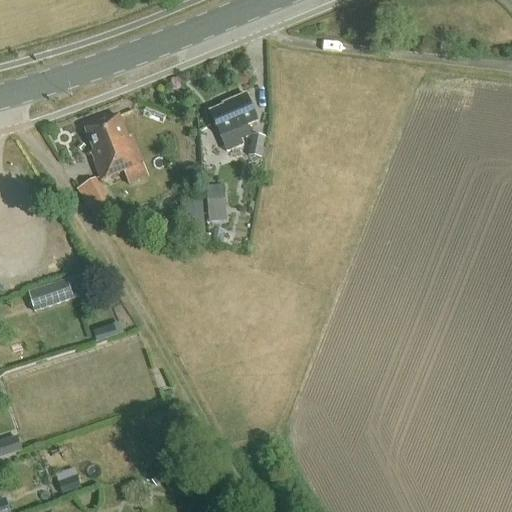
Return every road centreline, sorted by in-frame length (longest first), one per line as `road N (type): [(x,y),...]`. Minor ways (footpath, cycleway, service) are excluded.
road 1 (track): [(20,127),(147,318),(249,511)]
road 2 (primary): [(0,98),(272,0)]
